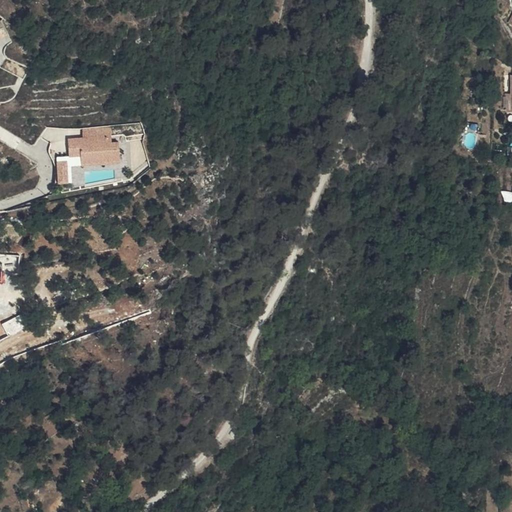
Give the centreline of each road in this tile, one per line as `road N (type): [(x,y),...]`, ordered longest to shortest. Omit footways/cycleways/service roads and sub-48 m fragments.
road 1 (track): [(371,0),(355,106),(259,327),(239,413),(146,511)]
road 2 (track): [(0,215),(121,192),(160,175)]
